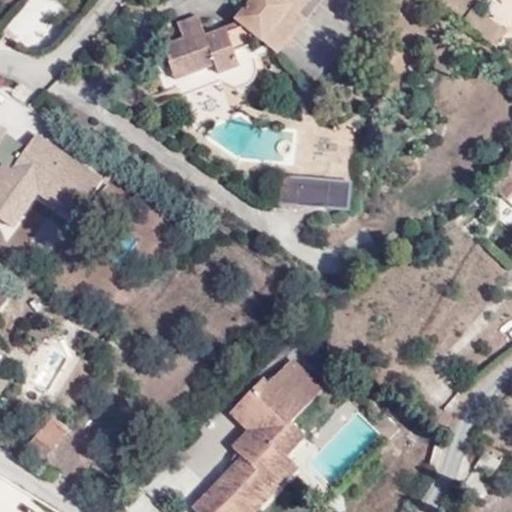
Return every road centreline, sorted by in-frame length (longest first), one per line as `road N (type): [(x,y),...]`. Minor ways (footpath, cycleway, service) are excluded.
road 1 (residential): [(425,511),(447,476),(467,406),(511,368)]
road 2 (residential): [(104,0),(48,70),(0,60)]
